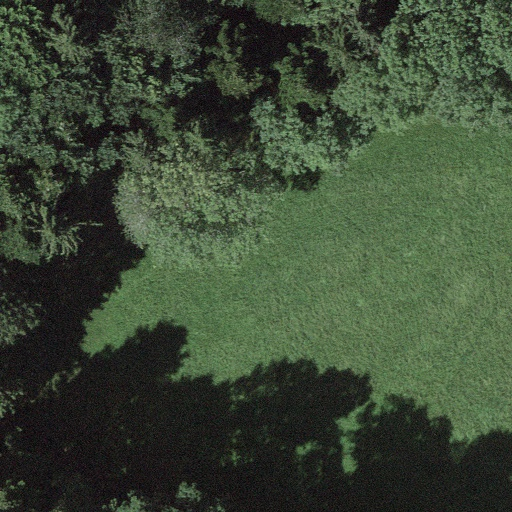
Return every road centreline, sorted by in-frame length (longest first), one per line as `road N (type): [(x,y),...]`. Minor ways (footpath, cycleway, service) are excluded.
road 1 (track): [(0,92),(118,0)]
road 2 (track): [(126,511),(0,441)]
